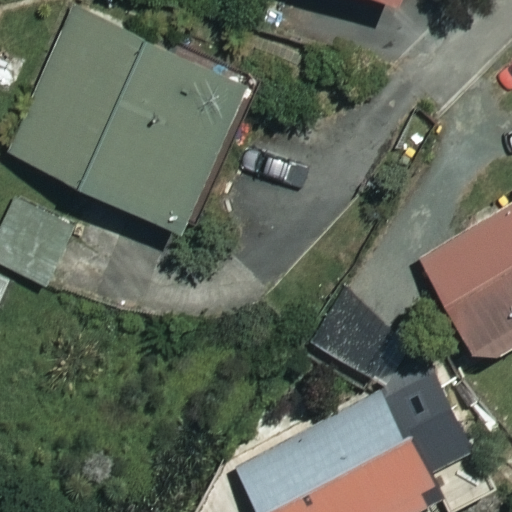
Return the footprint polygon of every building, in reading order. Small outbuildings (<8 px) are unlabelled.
[(347,0),(420,28),(430,0),(347,0)] [(268,100),(83,11),(11,160),(197,249),(268,100)] [(82,225),(22,199),(0,248),(0,263),(54,287),(82,225)] [(511,370),(511,219),(432,266),(498,378),(511,370)] [(460,511),(400,393),(246,470),(266,511),(460,511)]
